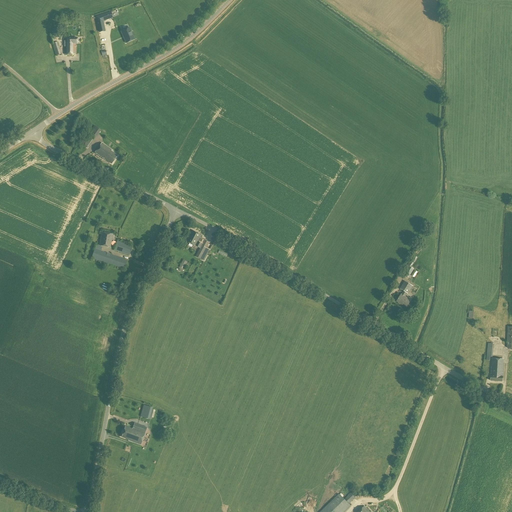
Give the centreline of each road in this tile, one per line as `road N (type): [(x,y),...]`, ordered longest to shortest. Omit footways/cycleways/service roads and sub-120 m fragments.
road 1 (unclassified): [(511,402),(177,211)]
road 2 (unclassified): [(89,511),(121,339),(177,211)]
road 3 (tertiary): [(33,132),(187,40),(229,0)]
road 4 (unknown): [(360,500),(396,485),(444,369)]
road 5 (unclassified): [(177,211),(33,132)]
